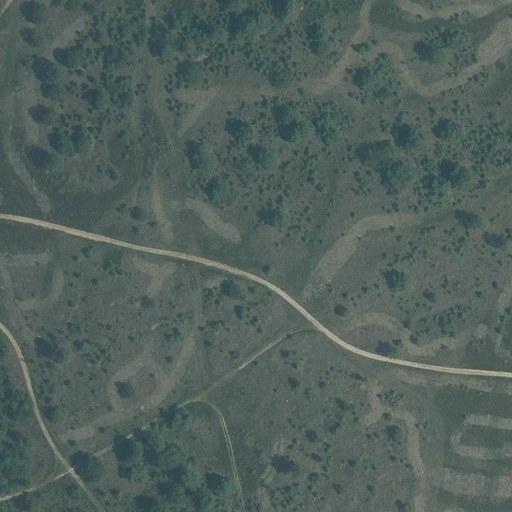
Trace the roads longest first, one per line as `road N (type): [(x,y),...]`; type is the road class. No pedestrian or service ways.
road 1 (track): [(0,217),(263,281),(356,352),(511,375)]
road 2 (track): [(71,471),(41,424),(17,344),(0,326)]
